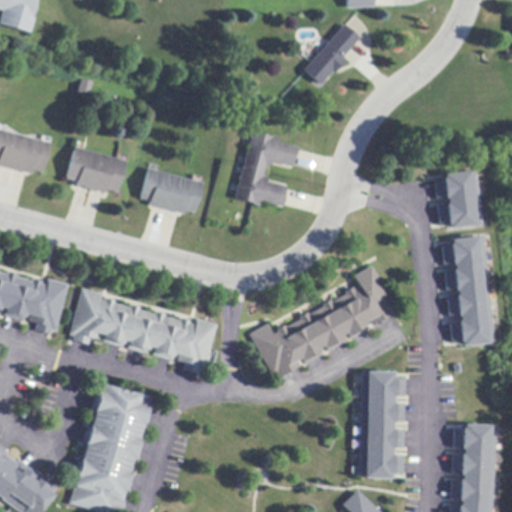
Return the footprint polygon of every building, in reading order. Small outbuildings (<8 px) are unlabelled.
[(34,0),(37,1),(32,18),(34,19),(29,34),(0,25),(0,18),(2,12),(0,11),(0,0),(34,0)] [(370,0),(371,7),(371,9),(344,10),(343,0),(370,0)] [(354,43),(341,57),(339,58),(343,61),(331,75),(329,73),(317,86),(301,72),(309,63),(316,55),(342,26),(356,40),(354,43)] [(77,94),(80,80),(93,83),(89,97),(77,94)] [(26,174),(2,168),(0,167),(0,131),(50,144),(42,174),(32,172),(31,176),(26,174)] [(295,151),(293,160),(292,159),(290,166),(290,168),(270,163),(269,167),(264,165),(261,178),(266,179),(265,183),(284,188),(284,191),(282,196),(284,197),(282,205),(281,208),(259,203),(258,207),(253,206),(253,204),(234,200),(250,133),(270,138),(270,137),(276,139),(275,143),(296,148),(295,151)] [(101,194),(92,192),(89,191),(77,187),(75,187),(76,183),(66,180),(74,149),(125,163),(116,194),(105,191),(104,195),(101,194)] [(178,214),(153,208),(148,206),(149,202),(139,200),(147,170),(201,184),(193,214),(184,212),(183,216),(178,214)] [(472,174),(472,175),(478,225),(478,226),(473,226),(473,227),(447,230),(446,225),(436,226),(434,208),(444,206),(444,199),(434,201),(432,182),(440,181),(440,180),(441,179),(441,175),(467,172),(467,174),(472,174)] [(480,239),(480,241),(491,343),(486,344),(485,344),(485,345),(459,348),(459,343),(448,344),(448,343),(446,325),(455,324),(455,323),(456,323),(456,317),(454,317),(446,317),(444,299),(452,298),(452,297),(454,297),(453,292),(451,292),(451,291),(443,292),(441,274),(450,273),(449,271),(451,271),(451,266),(449,267),(449,265),(441,266),(439,248),(438,247),(447,246),(446,245),(449,245),(448,241),(474,238),(474,239),(480,239)] [(390,317),(381,321),(378,323),(371,327),(367,321),(362,324),(366,330),(350,339),(349,340),(345,334),(341,336),(344,343),(342,344),(328,352),(326,353),(323,347),(318,350),(321,356),(305,364),(304,365),(300,359),(296,361),(299,367),(297,368),(279,378),(278,379),(276,375),(272,378),(249,335),(266,325),(273,336),(278,334),(276,331),(279,330),(281,328),(284,327),(285,329),(300,321),(299,319),(301,317),(304,316),(307,314),(308,317),(322,308),(321,306),(324,304),(326,303),(329,301),(330,304),(345,296),(343,293),(347,291),(349,290),(351,289),(352,291),(358,288),(352,277),(369,268),(393,310),(389,312),(391,316),(390,317)] [(0,273),(8,276),(9,273),(18,276),(17,278),(33,283),(34,281),(43,283),(42,285),(47,286),(48,281),(69,286),(56,333),(52,332),(51,336),(35,332),(37,325),(29,323),(30,317),(26,316),(26,319),(25,319),(23,322),(5,317),(6,311),(1,309),(0,316),(0,273)] [(106,300),(114,302),(115,303),(114,305),(130,309),(131,307),(139,309),(140,309),(139,312),(156,316),(157,313),(164,315),(165,315),(164,318),(180,323),(181,320),(189,322),(190,322),(189,325),(195,326),(196,321),(216,326),(203,371),(200,370),(198,376),(197,375),(182,371),(184,365),(177,363),(178,357),(174,356),(172,362),(170,362),(152,357),(153,350),(149,349),(147,355),(144,355),(128,350),(126,350),(128,343),(123,342),(122,349),(120,348),(103,343),(102,343),(104,337),(100,336),(99,342),(96,341),(91,339),(89,346),(74,342),(72,342),(74,337),(69,336),(82,290),(102,296),(101,301),(105,303),(106,300)] [(401,380),(401,398),(393,398),(393,405),(401,406),(400,424),(392,424),(392,431),(400,432),(400,450),(392,449),(392,457),(399,457),(399,475),(391,475),(391,477),(391,480),(388,479),(388,481),(361,480),(361,479),(357,479),(357,476),(357,467),(357,464),(357,455),(357,451),(357,441),(357,437),(358,428),(358,426),(358,416),(358,412),(358,403),(358,399),(358,389),(358,386),(359,377),(359,374),(363,374),(363,373),(391,374),(391,375),(393,375),(393,380),(401,380)] [(150,410),(146,426),(145,430),(142,429),(139,438),(142,439),(141,443),(137,459),(136,463),(133,462),(130,472),(134,472),(133,476),(128,492),(127,496),(124,495),(123,499),(125,499),(125,501),(121,511),(96,511),(70,505),(74,489),(73,488),(76,479),(75,479),(76,476),(80,461),(80,460),(81,460),(85,446),(84,445),(89,429),(89,427),(91,428),(95,413),(94,413),(94,412),(98,396),(99,394),(100,394),(102,386),(150,399),(148,405),(151,406),(150,410)] [(493,428),(493,429),(488,511),(447,511),(448,508),(454,509),(454,508),(457,508),(458,502),(455,502),(455,501),(448,500),(449,482),(456,482),(456,481),(459,481),(459,476),(457,476),(457,475),(449,475),(450,456),(457,457),(457,456),(460,456),(460,450),(458,450),(458,449),(450,449),(451,431),(459,431),(459,430),(461,430),(462,426),(488,427),(488,428),(493,428)] [(0,447),(7,453),(9,454),(8,456),(19,464),(20,462),(22,463),(56,488),(57,489),(53,495),(56,497),(44,511),(18,511),(0,498),(0,447)] [(374,511),(375,511),(345,511),(340,507),(354,492),(374,511)]
